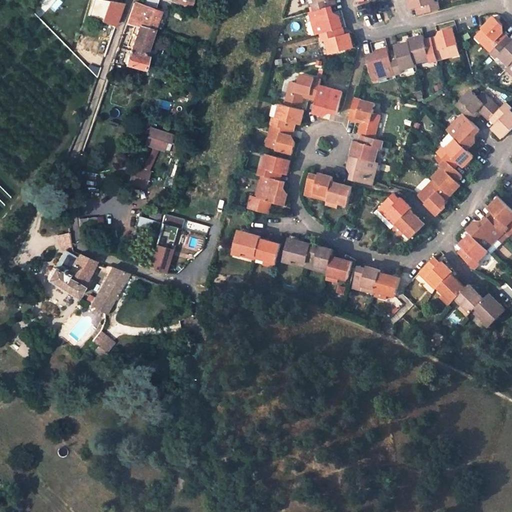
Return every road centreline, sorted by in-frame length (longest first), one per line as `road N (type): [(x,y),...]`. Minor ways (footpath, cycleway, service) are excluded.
road 1 (residential): [(236,511),(196,290),(84,247),(76,226),(73,157),(131,0)]
road 2 (residential): [(322,145),(300,165),(301,213),(350,247),(405,259),(434,244),(511,148)]
